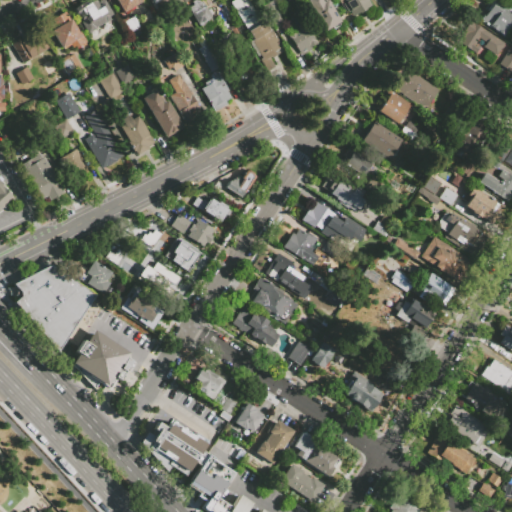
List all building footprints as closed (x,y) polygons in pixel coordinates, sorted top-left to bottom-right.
[(103,0),(113,16),(87,32),(72,9),(85,0),(96,0),(98,3),(103,0)] [(142,0),(122,13),(113,0),(142,0)] [(202,30),(198,24),(195,25),(185,6),(190,3),(195,0),(197,0),(198,1),(199,0),(214,0),(215,1),(206,7),(205,7),(210,16),(209,17),(213,24),(202,30)] [(229,2),(232,0),(248,0),(260,21),(263,20),(269,30),(270,29),(280,46),(273,51),(275,55),(269,59),(274,67),(267,71),(260,59),(261,58),(259,54),(256,56),(247,41),(251,38),(229,2)] [(325,0),(339,21),(337,22),(338,25),(332,29),(330,27),(324,31),(319,23),(320,23),(305,0),(325,0)] [(366,0),(370,6),(352,17),(343,2),(344,2),(342,0),(366,0)] [(490,0),(493,2),(493,1),(511,13),(511,19),(503,34),(504,35),(503,37),(501,36),(483,24),(484,24),(480,22),(481,20),(480,19),(483,14),(484,14),(486,10),(483,8),(488,0),(490,0)] [(275,28),(263,9),(275,2),(287,21),(275,28)] [(51,19),(64,11),(79,34),(81,33),(87,43),(83,46),(82,44),(76,48),(74,45),(72,47),(70,44),(61,49),(50,30),(55,27),(51,19)] [(229,14),(235,25),(231,27),(232,28),(236,27),(239,32),(235,35),(232,30),(227,33),(225,31),(223,32),(220,27),(221,24),(222,24),(219,20),(229,14)] [(133,16),(139,26),(137,27),(141,33),(139,33),(131,38),(120,20),(126,17),(127,19),(133,16)] [(502,43),(501,45),(503,46),(501,49),(500,48),(495,55),(482,46),(484,42),(477,37),(474,43),(479,46),(475,53),(456,41),(469,21),(502,43)] [(296,28),(305,22),(317,43),(316,43),(309,47),(311,50),(300,56),(287,35),(293,31),(294,33),(298,30),(296,28)] [(48,47),(22,63),(10,43),(19,37),(21,40),(34,33),(39,40),(43,38),(48,47)] [(197,49),(206,44),(219,67),(211,72),(197,49)] [(511,47),(511,71),(511,73),(498,64),(510,46),(511,47)] [(174,53),(182,65),(174,70),(171,66),(167,69),(162,60),(174,53)] [(72,54),(78,66),(65,73),(59,62),(58,60),(68,54),(69,56),(72,54)] [(122,84),(114,71),(126,64),(134,77),(122,84)] [(32,77),(21,84),(15,73),(25,66),(32,77)] [(82,70),(86,76),(80,79),(77,73),(82,70)] [(437,89),(425,108),(416,103),(401,94),(402,94),(396,90),(409,70),(437,89)] [(98,81),(111,73),(122,91),(109,99),(98,81)] [(182,80),(198,107),(194,110),(193,109),(189,111),(193,118),(185,123),(168,96),(170,94),(164,85),(168,82),(167,80),(177,74),(181,81),(182,80)] [(203,83),(218,74),(227,90),(226,91),(230,98),(224,101),(226,104),(213,112),(200,89),(205,86),(203,83)] [(164,137),(141,98),(150,93),(150,91),(155,88),(162,98),(160,99),(162,103),(165,100),(181,127),(164,137)] [(386,92),(407,106),(394,124),(376,112),(383,102),(380,101),(386,92)] [(54,101),(67,93),(78,111),(65,119),(54,101)] [(0,100),(9,100),(9,111),(0,114),(0,100)] [(84,117),(95,110),(122,156),(116,160),(117,161),(107,167),(106,166),(101,169),(83,139),(92,134),(94,139),(96,138),(84,117)] [(121,120),(129,115),(131,119),(137,115),(153,142),(147,146),(149,148),(137,155),(134,150),(132,151),(127,142),(128,141),(119,126),(123,124),(121,120)] [(467,115),(483,125),(481,127),(486,130),(475,148),(472,146),(467,154),(461,150),(460,150),(458,149),(456,152),(447,147),(467,115)] [(64,119),(72,132),(61,140),(53,127),(64,119)] [(372,121),(399,139),(399,140),(404,143),(397,153),(394,152),(391,156),(389,154),(386,159),(358,141),(372,121)] [(404,126),(407,121),(418,127),(414,133),(404,126)] [(418,136),(414,143),(398,132),(402,126),(418,136)] [(508,150),(500,161),(490,154),(498,143),(508,150)] [(511,170),(508,168),(510,165),(503,161),(511,146),(511,170)] [(56,159),(74,149),(81,161),(79,162),(82,166),(65,176),(56,159)] [(352,151),(371,164),(367,170),(366,169),(361,177),(342,164),(352,151)] [(20,165),(39,153),(41,157),(42,157),(62,188),(61,188),(63,192),(49,201),(46,197),(42,200),(20,165)] [(481,160),(485,153),(486,153),(499,162),(494,169),(481,160)] [(472,163),(464,175),(457,171),(464,158),(472,163)] [(483,172),(498,182),(500,179),(496,176),(501,169),(511,176),(511,194),(506,203),(505,202),(476,182),(483,172)] [(323,170),(345,184),(344,185),(354,191),(347,202),(344,200),(342,202),(351,207),(351,206),(362,213),(357,221),(332,205),(336,199),(313,184),(316,180),(315,179),(318,173),(320,174),(323,170)] [(244,171),(246,171),(248,171),(250,172),(251,173),(253,174),(253,176),(242,193),(243,194),(241,198),(236,195),(235,197),(232,195),(234,193),(225,187),(229,180),(231,182),(232,179),(233,180),(235,177),(236,178),(238,175),(241,177),(244,171)] [(455,174),(462,179),(456,187),(450,183),(455,174)] [(363,187),(371,176),(383,185),(376,196),(363,187)] [(428,176),(439,183),(433,194),(421,187),(428,176)] [(0,180),(4,184),(2,185),(6,189),(5,190),(6,192),(7,190),(10,194),(9,195),(13,200),(7,205),(7,204),(5,205),(6,206),(3,208),(2,208),(0,210),(1,211),(0,211),(0,180)] [(471,186),(493,201),(494,199),(504,206),(499,213),(501,214),(495,223),(493,221),(490,226),(478,218),(477,219),(469,214),(470,212),(463,208),(468,200),(464,197),(471,186)] [(456,194),(448,206),(437,198),(444,187),(456,194)] [(190,205),(195,197),(201,200),(202,199),(206,201),(207,199),(209,199),(209,198),(217,203),(217,202),(225,206),(225,207),(229,210),(227,214),(225,213),(219,223),(215,220),(215,219),(190,205)] [(316,203),(334,214),(332,217),(340,222),(342,219),(354,226),(355,223),(365,229),(356,243),(348,238),(346,240),(341,237),(338,241),(328,235),(326,238),(318,233),(319,231),(312,227),(312,228),(299,221),(300,219),(308,208),(311,210),(316,203)] [(446,232),(439,228),(437,221),(442,214),(449,212),(463,221),(475,229),(481,232),(471,246),(467,253),(454,244),(453,245),(442,238),(446,232)] [(181,234),(170,226),(177,214),(189,222),(181,234)] [(197,219),(213,229),(210,234),(212,236),(207,243),(205,242),(202,246),(186,236),(189,232),(188,230),(192,224),(194,225),(197,219)] [(306,232),(316,238),(310,247),(313,248),(311,252),(317,256),(311,265),(282,247),(292,232),(294,234),(297,228),(305,234),(306,232)] [(140,244),(150,230),(161,238),(152,252),(140,244)] [(432,236),(468,259),(459,272),(457,271),(452,278),(449,276),(446,280),(426,266),(425,260),(419,256),(432,236)] [(163,257),(176,237),(199,253),(198,253),(186,272),(163,257)] [(342,250),(336,259),(330,254),(328,256),(320,250),(327,240),(342,250)] [(413,258),(397,247),(401,241),(417,252),(413,258)] [(277,253),(291,263),(284,272),(309,289),(302,299),(264,272),(277,253)] [(118,266),(132,274),(137,265),(123,257),(118,266)] [(108,283),(100,293),(100,294),(72,275),(73,275),(79,266),(86,270),(93,261),(111,273),(105,281),(108,283)] [(89,301),(101,309),(91,324),(75,350),(70,347),(63,342),(56,352),(12,303),(19,296),(19,292),(12,284),(50,264),(93,295),(89,301)] [(150,282),(156,271),(159,273),(162,267),(181,279),(179,282),(180,283),(175,292),(173,290),(170,295),(150,282)] [(395,281),(401,271),(416,280),(410,291),(395,281)] [(320,294),(309,286),(318,273),(329,281),(320,294)] [(445,303),(422,289),(433,273),(455,287),(451,293),(454,296),(450,301),(448,300),(445,303)] [(247,300),(254,289),(252,288),(259,276),(276,287),(274,289),(289,299),(285,305),(287,306),(277,321),(247,300)] [(123,277),(136,285),(129,295),(128,294),(125,299),(116,294),(115,293),(118,288),(117,287),(123,277)] [(136,291),(155,304),(151,311),(154,313),(148,322),(125,307),(136,291)] [(434,314),(425,328),(415,322),(413,326),(407,322),(406,324),(394,316),(405,300),(408,302),(410,299),(434,314)] [(249,333),(248,335),(231,323),(243,305),(268,322),(266,325),(278,334),(269,347),(254,337),(254,338),(249,335),(250,334),(249,333)] [(504,324),(511,329),(511,353),(497,344),(502,337),(498,334),(504,324)] [(106,386),(71,362),(92,331),(127,354),(106,386)] [(287,357),(297,342),(309,350),(299,365),(287,357)] [(321,342),(328,347),(329,345),(334,349),(322,369),(309,361),(321,342)] [(511,386),(506,395),(499,390),(499,389),(496,387),(495,388),(490,385),(491,384),(481,378),(481,377),(479,376),(485,366),(486,367),(491,360),(511,373),(511,386)] [(206,368),(225,380),(212,400),(211,401),(194,390),(199,382),(196,381),(193,378),(199,369),(203,372),(206,368)] [(354,377),(382,395),(371,412),(343,394),(354,377)] [(503,402),(492,419),(471,405),(472,404),(469,402),(469,403),(465,401),(466,400),(459,396),(469,380),(473,383),(473,382),(503,402)] [(218,393),(226,398),(221,406),(217,404),(212,401),(218,393)] [(228,397),(236,402),(234,404),(235,405),(228,414),(220,408),(226,399),(227,399),(228,397)] [(267,414),(261,423),(257,420),(256,422),(244,415),(251,403),(254,406),(256,403),(261,407),(259,409),(267,414)] [(455,431),(444,424),(455,406),(483,424),(473,439),(456,428),(455,431)] [(511,441),(497,431),(504,419),(511,424),(511,441)] [(170,420),(192,435),(193,433),(206,441),(200,450),(206,453),(198,466),(193,463),(184,476),(169,466),(166,470),(140,442),(147,432),(153,436),(156,431),(152,429),(156,422),(165,428),(170,420)] [(276,420),(293,431),(271,464),(254,453),(262,441),(263,442),(269,433),(268,432),(276,420)] [(248,424),(256,429),(250,439),(242,434),(248,424)] [(331,468),(331,469),(326,476),(313,467),(312,469),(294,456),(298,450),(293,447),(302,432),(318,443),(316,444),(323,449),(324,446),(330,450),(328,452),(336,457),(332,463),(333,464),(330,468),(331,468)] [(438,433),(457,446),(456,448),(467,455),(467,454),(474,458),(464,473),(437,456),(435,459),(425,453),(438,433)] [(489,463),(477,455),(480,450),(474,446),(478,440),(480,441),(481,440),(485,443),(485,444),(496,451),(489,463)] [(236,455),(239,457),(233,466),(212,452),(218,442),(234,453),(233,455),(235,457),(236,455)] [(310,477),(322,485),(311,502),(279,481),(289,464),(301,471),(300,473),(309,479),(310,477)] [(491,472),(502,480),(496,488),(486,480),(491,472)] [(482,483),(493,490),(486,501),(475,493),(482,483)] [(210,511),(208,510),(216,498),(230,507),(238,495),(240,496),(250,503),(244,511),(210,511)] [(389,511),(391,510),(388,508),(393,500),(397,502),(399,498),(418,510),(416,511),(389,511)]
